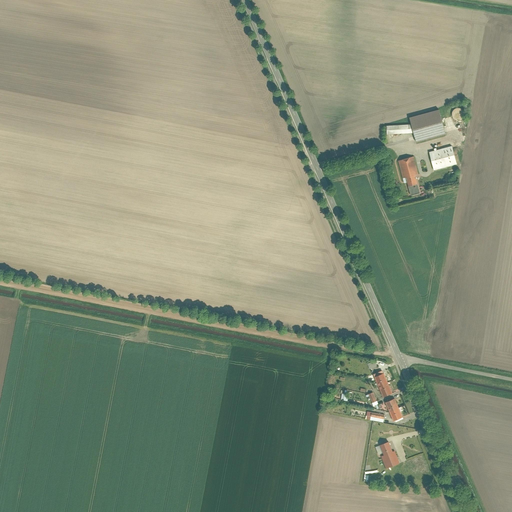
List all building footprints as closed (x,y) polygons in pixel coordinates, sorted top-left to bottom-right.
[(460,107),(459,107),(457,107),(455,109),(453,111),(452,114),(452,115),(453,117),(455,119),(457,120),(460,120),(462,119),(464,118),(465,116),(465,114),(465,112),(464,110),(462,108),(460,107)] [(414,133),(417,143),(447,134),(439,108),(409,116),(411,124),(414,133)] [(411,124),(386,125),(386,135),(414,133),(411,124)] [(429,152),(434,170),(458,164),(453,146),(429,152)] [(408,178),(412,194),(422,191),(417,172),(420,172),(415,156),(397,161),(403,180),(408,178)] [(368,363),(370,369),(378,365),(375,360),(368,363)] [(393,392),(385,372),(375,377),(383,397),(393,392)] [(377,400),(373,391),(369,393),(373,402),(377,400)] [(404,416),(396,397),(386,402),(394,421),(404,416)] [(385,414),(372,411),(371,420),(383,422),(385,414)] [(393,451),(389,441),(381,444),(384,454),(381,456),(387,469),(401,463),(395,450),(393,451)]
